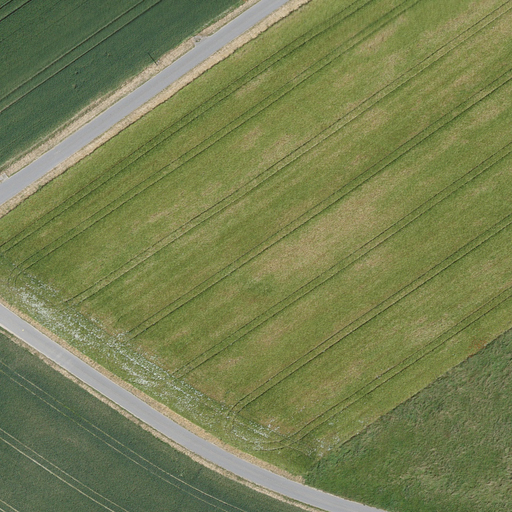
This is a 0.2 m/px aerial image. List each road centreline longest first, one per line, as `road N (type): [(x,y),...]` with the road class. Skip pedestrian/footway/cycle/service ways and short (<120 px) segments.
road 1 (track): [(0,312),(228,461),(357,511)]
road 2 (track): [(286,0),(0,196)]
